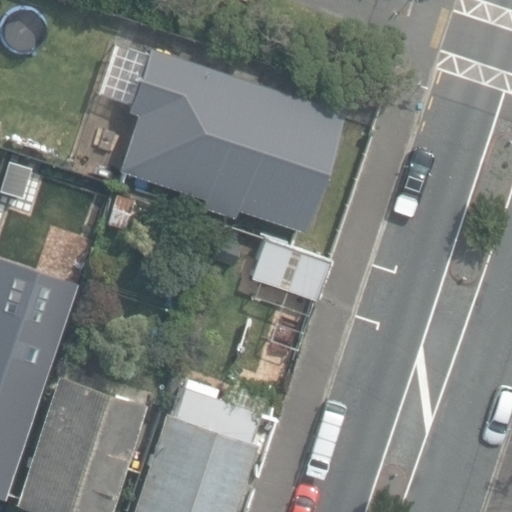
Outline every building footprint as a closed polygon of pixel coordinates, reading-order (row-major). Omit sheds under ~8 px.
[(348,111),(150,51),(115,165),(312,226),(348,111)] [(89,222),(59,213),(48,248),(78,257),(89,222)] [(312,300),(326,258),(258,235),(243,276),(312,300)] [(58,324),(0,305),(0,486),(3,487),(58,324)] [(108,511),(147,397),(59,368),(15,501),(48,511),(108,511)] [(233,511),(267,406),(179,377),(135,511),(233,511)]
